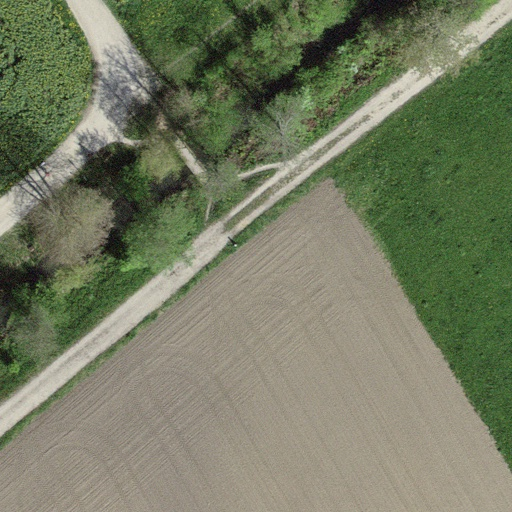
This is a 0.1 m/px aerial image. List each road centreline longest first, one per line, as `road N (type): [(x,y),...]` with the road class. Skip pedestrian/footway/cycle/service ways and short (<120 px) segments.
road 1 (track): [(209,247),(511,12)]
road 2 (track): [(0,435),(209,247)]
road 3 (track): [(140,98),(0,215)]
road 4 (track): [(209,247),(212,189),(140,98)]
road 5 (track): [(273,0),(140,98)]
